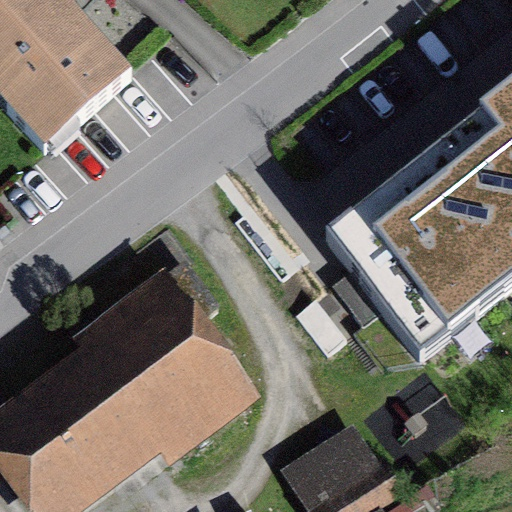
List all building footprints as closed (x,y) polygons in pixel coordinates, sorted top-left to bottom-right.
[(33,0),(0,0),(0,132),(25,161),(110,86),(33,0)] [(511,97),(490,115),(511,142),(511,97)] [(511,291),(511,142),(490,115),(326,245),(420,365),(511,291)] [(0,444),(0,449),(46,511),(56,511),(231,382),(194,332),(219,314),(187,269),(132,309),(134,311),(137,310),(152,331),(0,444)] [(375,469),(315,507),(317,511),(382,511),(396,503),(375,469)]
